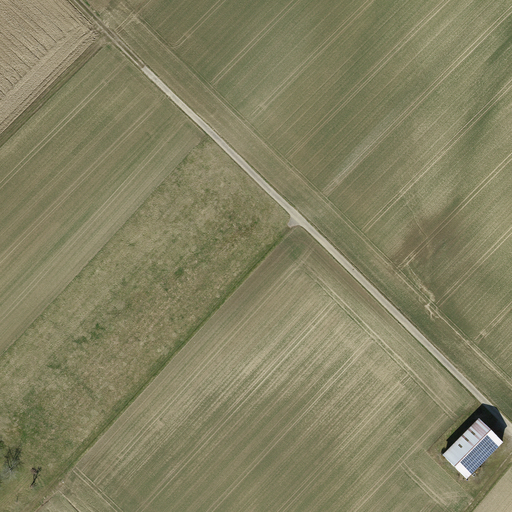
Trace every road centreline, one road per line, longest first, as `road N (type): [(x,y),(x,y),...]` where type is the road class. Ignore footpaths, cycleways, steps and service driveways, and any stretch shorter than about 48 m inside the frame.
road 1 (track): [(78,0),(511,425)]
road 2 (track): [(111,32),(0,145)]
